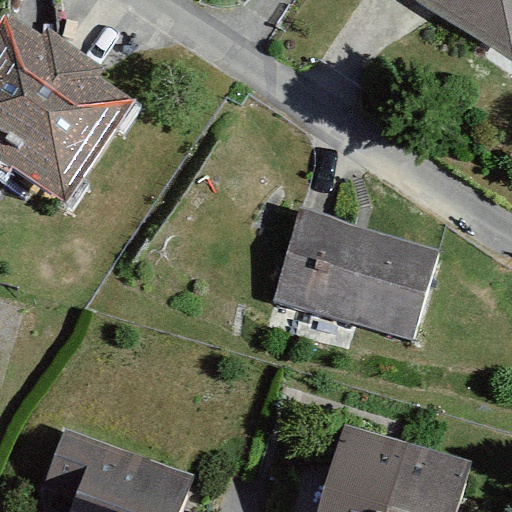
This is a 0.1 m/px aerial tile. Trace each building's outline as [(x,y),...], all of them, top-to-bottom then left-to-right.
[(511,0),(432,0),(511,54),(511,0)] [(42,44),(9,22),(0,35),(0,163),(68,209),(135,109),(101,85),(108,74),(48,34),(42,44)] [(443,258),(302,217),(277,305),(417,346),(443,258)] [(180,511),(192,480),(61,433),(40,490),(77,503),(73,511),(180,511)] [(389,511),(406,452),(345,435),(324,511),(389,511)] [(461,511),(473,470),(406,452),(389,511),(461,511)]
